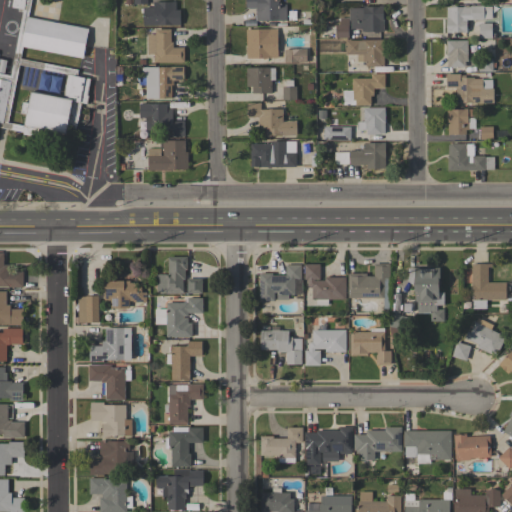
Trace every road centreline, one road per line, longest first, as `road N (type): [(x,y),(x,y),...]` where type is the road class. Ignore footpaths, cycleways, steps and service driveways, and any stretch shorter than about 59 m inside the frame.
road 1 (secondary): [(0,229),(511,228)]
road 2 (residential): [(123,192),(511,193)]
road 3 (residential): [(57,511),(55,230)]
road 4 (residential): [(236,511),(236,230)]
road 5 (residential): [(236,399),(474,398)]
road 6 (residential): [(419,193),(415,0)]
road 7 (residential): [(217,192),(214,0)]
